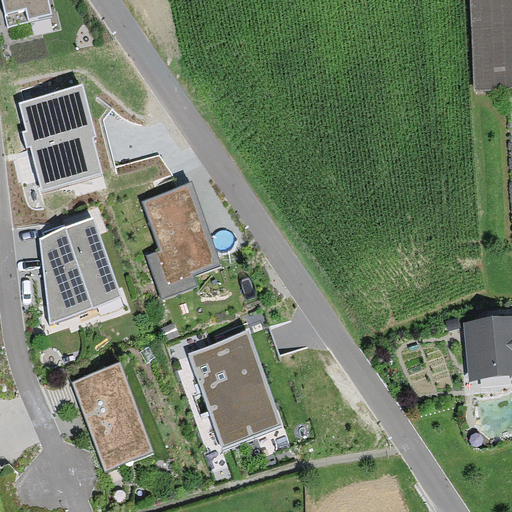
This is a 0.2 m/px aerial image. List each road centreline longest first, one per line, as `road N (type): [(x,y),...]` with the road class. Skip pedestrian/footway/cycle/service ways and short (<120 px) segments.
road 1 (unclassified): [(107,0),(455,511)]
road 2 (residential): [(0,233),(12,342),(81,511)]
